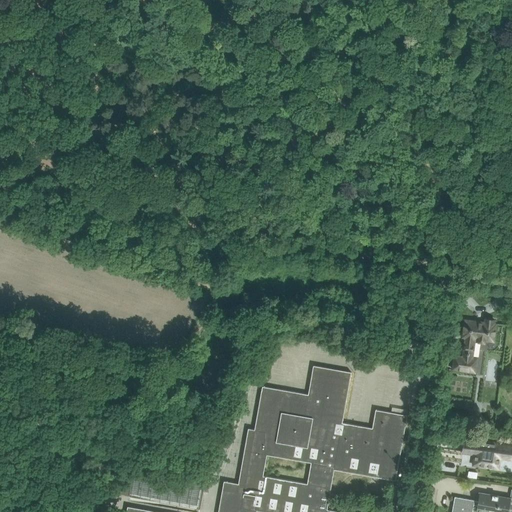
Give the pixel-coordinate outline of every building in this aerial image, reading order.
[(454,355),(452,369),(475,372),(477,358),(473,358),(475,339),(494,341),(496,324),(494,323),(495,320),(485,319),(484,322),(465,319),(462,337),(465,338),(463,356),(454,355)] [(421,337),(422,328),(414,327),(412,335),(413,335),(412,336),(412,337),(413,338),(414,339),(414,340),(415,340),(416,340),(417,340),(418,340),(418,339),(419,339),(419,338),(419,337),(420,337),(421,337)] [(342,511),(327,509),(334,469),(396,480),(407,415),(397,413),(376,409),(372,428),(342,423),(351,372),(314,365),(308,394),(263,386),(255,429),(248,428),(239,483),(224,481),(223,488),(218,511),(160,511),(149,510),(143,509),(128,506),(126,511),(342,511)] [(511,442),(464,436),(462,453),(474,455),(472,465),(499,469),(501,459),(511,460),(511,442)] [(455,496),(451,511),(472,511),(473,510),(474,505),(477,505),(476,510),(484,511),(508,511),(511,498),(510,498),(489,494),(480,493),(478,501),(478,502),(474,501),(475,500),(455,496)]
